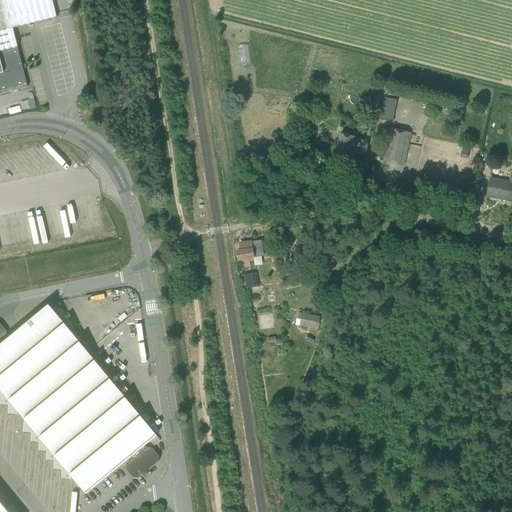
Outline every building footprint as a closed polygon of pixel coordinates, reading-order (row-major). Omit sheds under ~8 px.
[(0,0),(0,94),(28,87),(23,69),(26,69),(25,65),(22,65),(19,52),(18,47),(13,29),(32,24),(34,23),(55,18),(57,18),(52,0),(0,0)] [(34,100),(20,103),(22,111),(35,108),(34,100)] [(393,121),(395,111),(383,108),(380,118),(393,121)] [(307,113),(302,117),(310,125),(314,120),(307,113)] [(384,161),(403,165),(410,134),(390,129),(384,161)] [(355,153),(365,155),(368,141),(340,134),(336,154),(350,157),(351,151),(355,152),(355,153)] [(491,178),(487,197),(488,196),(501,199),(501,200),(511,201),(511,167),(509,182),(491,178)] [(250,262),(250,259),(253,259),(251,244),(252,244),(252,242),(240,244),(241,251),(237,252),(239,261),(241,260),(243,269),(250,267),(249,262),(250,262)] [(246,289),(256,288),(254,273),(244,275),(246,289)] [(156,436),(93,359),(49,306),(8,340),(6,337),(7,336),(7,332),(0,323),(0,395),(1,396),(1,404),(9,405),(8,414),(17,415),(18,411),(25,420),(23,432),(32,433),(31,442),(39,442),(39,451),(47,452),(46,460),(55,461),(54,469),(62,470),(62,478),(71,479),(71,476),(86,494),(125,462),(127,464),(126,465),(126,469),(133,478),(138,479),(159,461),(159,457),(152,448),(148,448),(147,448),(145,446),(150,441),(156,436)] [(297,314),(296,326),(318,329),(320,317),(297,314)] [(160,441),(156,436),(150,441),(154,446),(160,441)] [(0,511),(16,511),(12,506),(7,511),(0,502),(0,511)]
